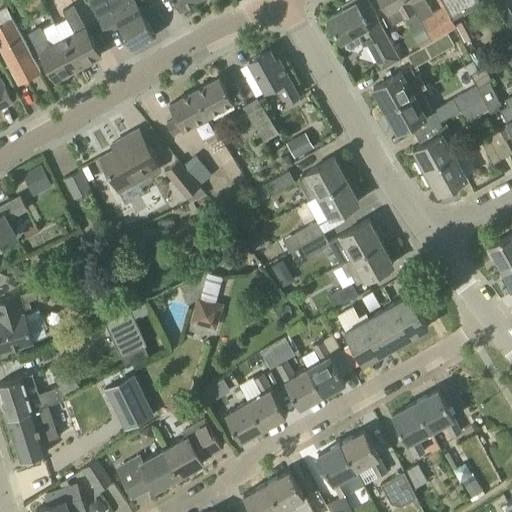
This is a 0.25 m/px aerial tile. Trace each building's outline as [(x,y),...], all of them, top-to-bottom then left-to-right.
[(38,24),(51,17),(42,0),(19,0),(26,12),(31,10),(38,24)] [(133,48),(156,36),(135,0),(116,0),(110,4),(107,0),(89,0),(88,1),(106,32),(120,25),(133,48)] [(199,0),(175,0),(181,10),(199,0)] [(452,17),(445,6),(433,13),(425,0),(379,0),(388,15),(393,24),(404,18),(415,12),(416,14),(417,13),(432,40),(457,26),(452,17)] [(442,0),(445,6),(452,17),(479,2),(477,0),(442,0)] [(511,0),(509,0),(499,6),(511,30),(511,0)] [(377,16),(367,22),(355,2),(328,17),(339,36),(354,28),(361,41),(373,35),(389,65),(401,59),(377,16)] [(63,39),(78,66),(101,54),(74,4),(63,10),(75,32),(63,39)] [(40,70),(11,17),(6,7),(0,9),(0,49),(18,82),(40,70)] [(465,38),(475,33),(466,17),(457,22),(458,25),(463,33),(465,38)] [(78,66),(63,39),(51,45),(43,30),(32,36),(55,79),(78,66)] [(426,45),(433,57),(456,44),(449,32),(426,45)] [(298,94),(288,75),(279,58),(275,59),(270,49),(249,61),(265,91),(279,83),(288,100),(298,94)] [(426,87),(419,73),(416,75),(411,66),(401,71),(373,87),(386,109),(413,93),(413,94),(422,89),(426,87)] [(485,67),(472,74),(478,87),(489,81),(491,80),(485,67)] [(195,91),(208,115),(243,96),(237,84),(227,90),(220,77),(195,91)] [(0,107),(13,100),(5,86),(4,86),(0,78),(0,107)] [(489,109),(499,128),(500,129),(503,136),(511,130),(511,94),(505,99),(508,105),(501,109),(499,105),(501,104),(489,81),(478,87),(477,87),(482,96),(489,109)] [(482,96),(477,87),(476,85),(453,98),(459,109),(482,96)] [(422,89),(413,94),(413,93),(386,109),(398,131),(434,111),(422,89)] [(173,134),(208,115),(195,91),(169,104),(177,117),(167,123),(173,134)] [(466,122),(489,109),(482,96),(459,109),(466,122)] [(279,132),(275,124),(258,97),(244,105),(266,140),(279,132)] [(454,154),(445,137),(451,134),(446,125),(440,128),(442,132),(414,148),(420,158),(416,160),(422,171),(426,169),(426,170),(454,154)] [(122,144),(115,148),(101,156),(119,190),(160,168),(139,129),(120,139),(122,144)] [(500,129),(480,139),(489,155),(496,151),(501,159),(511,152),(511,151),(503,136),(500,129)] [(312,146),(305,133),(288,143),(295,156),(312,146)] [(467,177),(454,155),(454,154),(426,170),(427,171),(423,173),(430,184),(433,182),(439,192),(467,177)] [(196,155),(183,165),(201,187),(214,177),(196,155)] [(309,199),(318,194),(346,178),(334,157),(306,172),(307,174),(298,179),(309,199)] [(201,187),(183,165),(178,159),(165,170),(187,198),(201,187)] [(22,174),(29,186),(48,177),(41,164),(22,174)] [(92,192),(90,187),(80,169),(65,178),(77,200),(92,192)] [(295,183),(289,171),(267,183),(273,195),(295,183)] [(331,217),(341,211),(359,202),(346,178),(318,194),(331,217)] [(0,244),(17,235),(8,218),(27,207),(21,195),(0,206),(0,244)] [(249,206),(242,209),(239,203),(230,207),(233,213),(234,213),(242,229),(257,222),(249,206)] [(352,256),(380,240),(368,219),(341,234),(352,256)] [(171,220),(158,220),(159,236),(171,236),(171,220)] [(289,250),(301,244),(323,232),(316,220),(283,238),(289,250)] [(140,242),(159,241),(159,236),(158,227),(140,228),(140,242)] [(245,237),(253,251),(267,243),(259,229),(245,237)] [(323,232),(301,244),(307,255),(329,243),(323,232)] [(511,232),(501,238),(489,245),(502,269),(511,263),(511,232)] [(357,284),(376,273),(393,264),(380,240),(352,256),(341,262),(348,275),(351,273),(357,284)] [(271,265),(276,276),(288,270),(283,259),(271,265)] [(511,263),(502,269),(511,286),(511,263)] [(329,295),(335,307),(358,294),(352,282),(329,295)] [(0,350),(34,341),(33,339),(49,334),(41,308),(25,313),(20,294),(0,300),(0,350)] [(393,303),(412,335),(428,326),(410,294),(393,303)] [(190,321),(216,329),(223,303),(215,301),(201,297),(197,296),(190,321)] [(404,340),(412,335),(393,303),(377,312),(393,340),(401,335),(404,340)] [(336,315),(345,330),(352,344),(343,349),(353,367),(362,361),(363,363),(379,354),(358,316),(359,316),(353,305),(336,315)] [(130,308),(105,320),(122,356),(147,344),(130,308)] [(384,345),(393,340),(377,312),(369,316),(367,312),(359,316),(358,316),(379,354),(387,349),(384,345)] [(321,359),(308,367),(323,394),(346,381),(331,355),(340,349),(332,334),(313,345),(321,359)] [(269,365),(295,355),(290,340),(263,350),(269,365)] [(300,407),(323,394),(308,367),(294,374),(286,360),(277,365),(300,407)] [(34,408),(43,405),(63,399),(59,386),(39,393),(33,373),(23,376),(0,382),(0,395),(7,417),(33,407),(34,408)] [(248,400),(264,427),(286,415),(263,373),(253,378),(262,392),(248,400)] [(133,374),(106,387),(126,428),(153,415),(133,374)] [(211,385),(203,389),(209,401),(217,396),(211,385)] [(416,401),(431,429),(444,421),(452,436),(461,431),(439,389),(416,401)] [(241,440),(264,427),(248,400),(225,413),(241,440)] [(417,436),(431,429),(416,401),(392,414),(415,456),(425,451),(417,436)] [(41,431),(34,408),(33,407),(7,417),(21,460),(47,452),(61,447),(55,427),(41,431)] [(186,436),(164,448),(179,475),(204,461),(201,457),(221,446),(205,418),(183,431),(186,436)] [(138,432),(144,442),(155,435),(149,426),(138,432)] [(356,469),(370,462),(377,476),(387,471),(364,429),(342,441),(356,469)] [(364,483),(356,469),(342,441),(318,454),(341,496),(350,491),(364,483)] [(179,475),(164,448),(143,460),(140,455),(118,468),(133,495),(153,484),(155,488),(179,475)] [(98,458),(83,468),(98,491),(112,481),(98,458)] [(413,488),(427,480),(417,463),(404,470),(413,488)] [(266,482),(281,509),(295,502),(300,511),(311,511),(312,511),(290,469),(266,482)] [(412,489),(413,488),(404,470),(381,483),(390,500),(396,497),(401,506),(417,498),(412,489)] [(462,481),(472,497),(482,490),(473,475),(462,481)] [(276,511),(281,509),(266,482),(243,494),(252,511),(276,511)] [(46,493),(49,504),(36,508),(37,511),(75,511),(84,509),(76,484),(46,493)]
